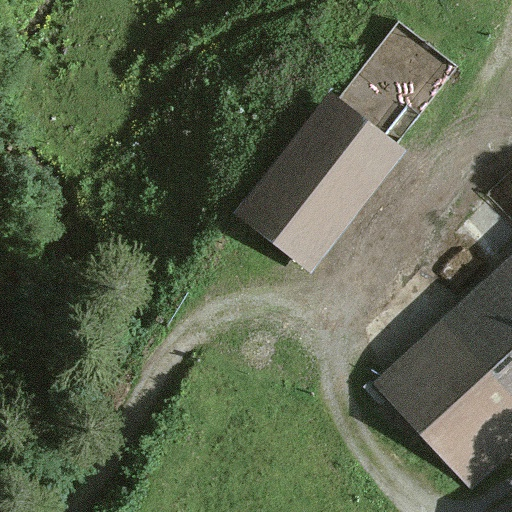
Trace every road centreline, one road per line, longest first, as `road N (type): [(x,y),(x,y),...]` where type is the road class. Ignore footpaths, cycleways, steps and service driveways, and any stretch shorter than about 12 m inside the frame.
road 1 (track): [(432,511),(366,445),(334,386),(332,360),(356,301),(498,116)]
road 2 (track): [(71,511),(215,313),(356,301)]
